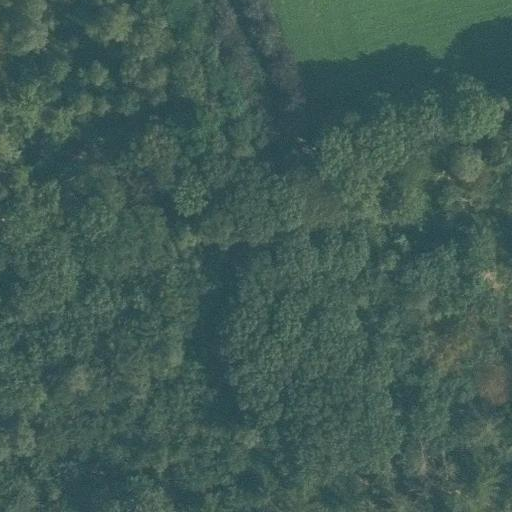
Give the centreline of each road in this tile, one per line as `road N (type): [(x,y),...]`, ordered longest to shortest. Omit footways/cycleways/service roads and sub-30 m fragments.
road 1 (track): [(110,511),(437,392),(511,381)]
road 2 (track): [(0,212),(286,146)]
road 3 (track): [(286,146),(511,93)]
road 4 (track): [(286,146),(234,0)]
